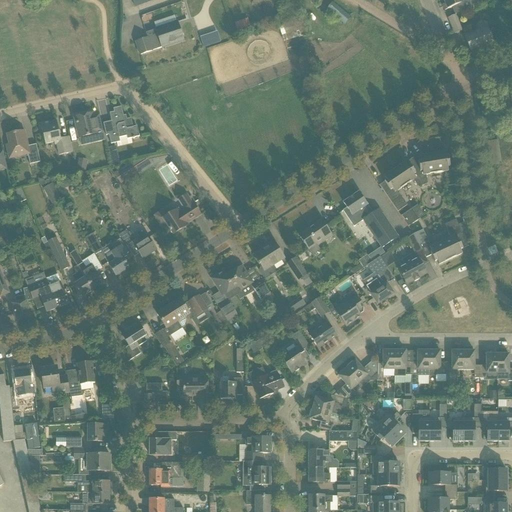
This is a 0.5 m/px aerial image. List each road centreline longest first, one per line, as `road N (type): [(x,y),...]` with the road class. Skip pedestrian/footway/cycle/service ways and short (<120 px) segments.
road 1 (residential): [(235,230),(126,90),(0,118)]
road 2 (unclassified): [(235,230),(469,84)]
road 3 (residential): [(355,344),(410,301),(511,255)]
road 4 (unclassified): [(98,319),(235,230)]
road 5 (residential): [(355,344),(511,344)]
road 6 (residential): [(281,421),(126,424)]
road 7 (residential): [(413,511),(413,458),(511,458)]
road 8 (residential): [(469,84),(443,53),(354,0)]
